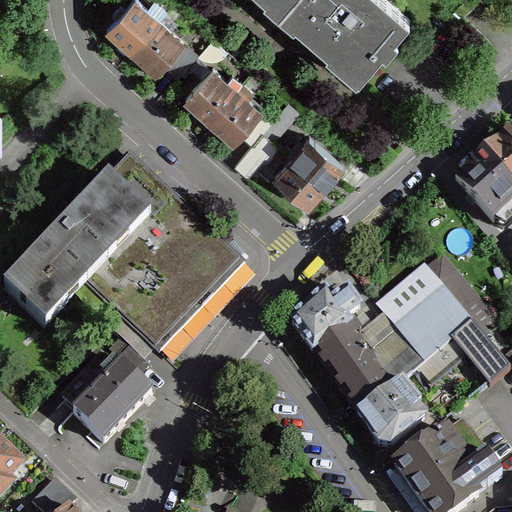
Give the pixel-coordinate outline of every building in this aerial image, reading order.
[(131,0),(130,0),(100,33),(150,78),(181,44),(131,0)] [(384,0),(262,0),(357,80),(409,20),(384,0)] [(211,70),(181,104),(231,148),(261,114),(211,70)] [(511,125),(508,120),(479,146),(511,185),(511,125)] [(309,142),(273,185),(310,215),(346,173),(309,142)] [(511,208),(511,185),(479,146),(448,172),(493,225),(511,208)] [(244,260),(129,151),(111,169),(106,164),(2,272),(46,314),(80,278),(157,351),(244,260)] [(388,393),(398,385),(447,344),(487,392),(507,375),(482,344),(489,338),(484,332),(497,321),(443,256),(377,311),(383,319),(357,341),(350,346),(388,393)] [(322,302),(280,333),(308,369),(347,339),(344,336),(342,333),(360,320),(344,299),(329,310),(322,302)] [(347,339),(308,369),(349,423),(388,393),(350,346),(357,341),(350,332),(344,336),(347,339)] [(153,371),(123,342),(65,404),(109,445),(156,396),(142,382),(153,371)] [(398,385),(388,393),(349,423),(376,458),(384,458),(425,426),(417,417),(421,414),(398,385)] [(461,423),(394,472),(423,511),(476,511),(484,506),(481,502),(506,484),(461,423)] [(0,495),(15,480),(10,475),(26,458),(0,433),(0,495)] [(81,511),(69,500),(56,511),(81,511)]
